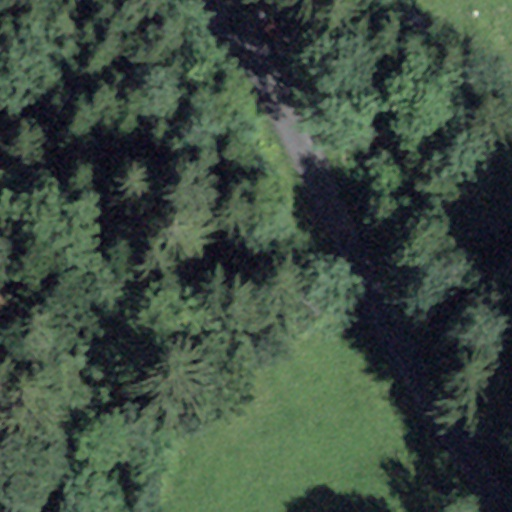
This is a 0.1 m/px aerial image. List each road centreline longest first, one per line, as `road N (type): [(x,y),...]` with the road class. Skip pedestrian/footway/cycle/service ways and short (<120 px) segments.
road 1 (track): [(487,511),(172,0)]
road 2 (track): [(398,0),(511,121)]
